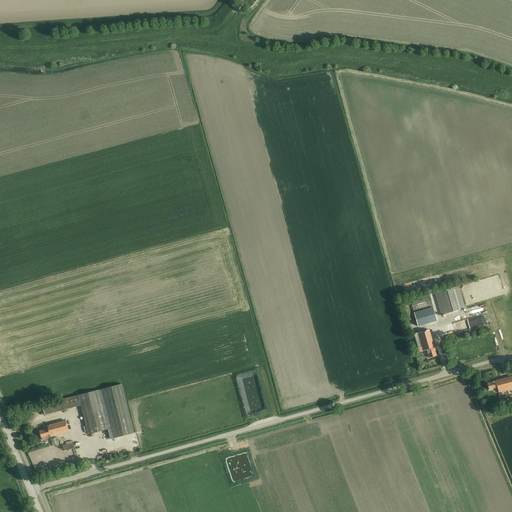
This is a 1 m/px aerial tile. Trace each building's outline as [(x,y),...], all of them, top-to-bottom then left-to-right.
[(458,287),(435,294),(441,315),(465,308),(458,287)] [(411,300),(414,312),(433,307),(429,295),(411,300)] [(413,320),(407,301),(401,303),(406,322),(413,320)] [(437,321),(433,307),(414,313),(418,326),(437,321)] [(427,350),(429,358),(437,356),(434,348),(435,348),(429,330),(411,335),(415,349),(416,353),(427,350)] [(499,392),(511,388),(511,376),(487,383),(489,390),(498,388),(499,392)] [(110,439),(134,433),(121,385),(78,396),(88,435),(107,430),(110,439)] [(44,415),(80,406),(77,396),(61,401),(61,402),(42,407),(44,415)] [(50,437),(69,433),(66,421),(47,426),(48,430),(39,432),(41,439),(48,437),(50,437)] [(57,438),(55,439),(51,440),(52,446),(59,445),(57,438)] [(62,446),(64,451),(74,449),(72,443),(62,446)]
